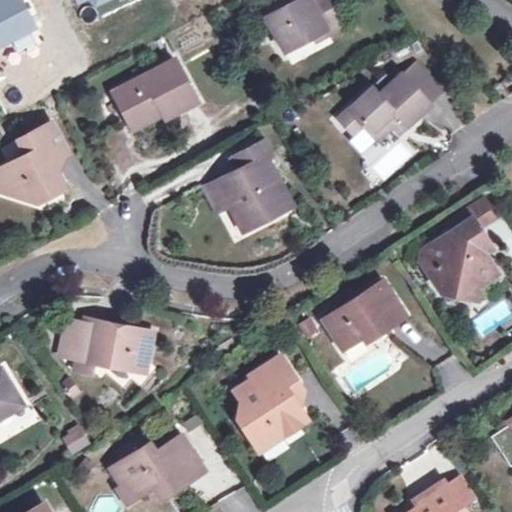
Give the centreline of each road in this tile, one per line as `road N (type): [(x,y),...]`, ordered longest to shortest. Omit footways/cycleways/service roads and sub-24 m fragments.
road 1 (residential): [(0,289),(45,264),(96,262),(216,284),(271,280),(511,122)]
road 2 (residential): [(338,511),(328,488),(511,368)]
